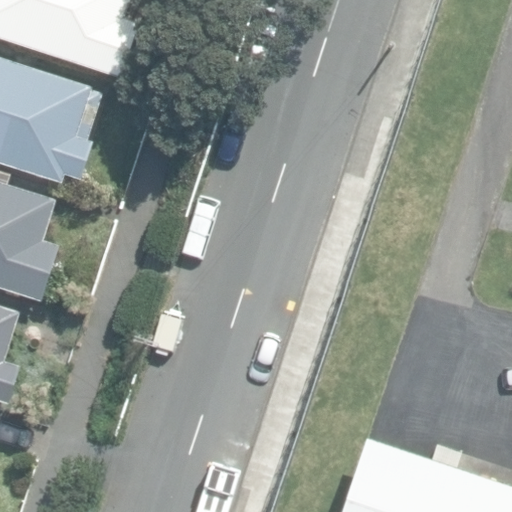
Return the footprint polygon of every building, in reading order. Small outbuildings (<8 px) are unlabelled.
[(0,0),(0,37),(125,78),(149,3),(141,0),(0,0)] [(0,161),(64,182),(67,171),(84,177),(95,141),(89,139),(106,92),(95,88),(96,85),(0,53),(0,161)] [(0,284),(44,298),(61,243),(45,238),(58,196),(10,181),(14,170),(0,165),(0,284)] [(0,397),(11,401),(23,364),(7,359),(23,311),(0,303),(0,397)] [(511,511),(511,481),(459,464),(463,451),(438,444),(434,455),(369,434),(343,511),(511,511)]
